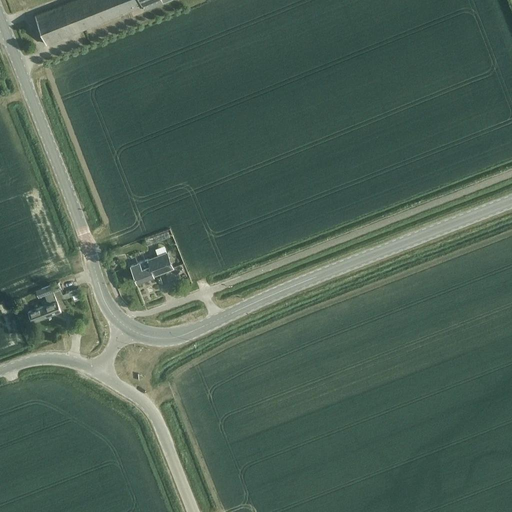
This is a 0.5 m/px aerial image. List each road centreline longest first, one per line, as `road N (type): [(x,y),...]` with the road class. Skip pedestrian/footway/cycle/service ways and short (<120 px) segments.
road 1 (tertiary): [(218,319),(511,199)]
road 2 (tertiary): [(88,244),(0,10)]
road 3 (unclassified): [(193,511),(148,406),(99,371)]
